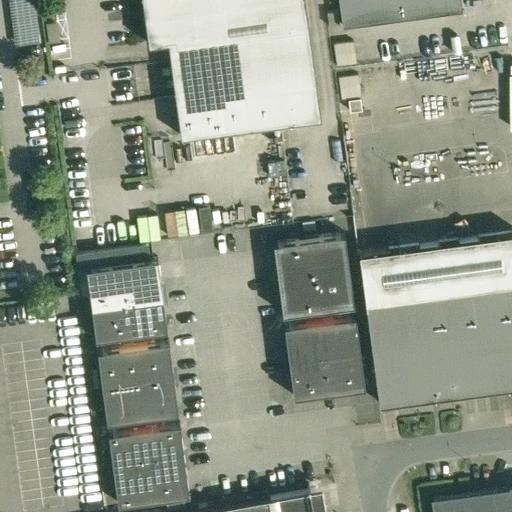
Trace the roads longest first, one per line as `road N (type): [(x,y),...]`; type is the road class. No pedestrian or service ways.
road 1 (unknown): [(324,0),(336,88),(329,127),(335,191)]
road 2 (unclassified): [(377,511),(372,485),(379,466),(403,451),(511,437)]
